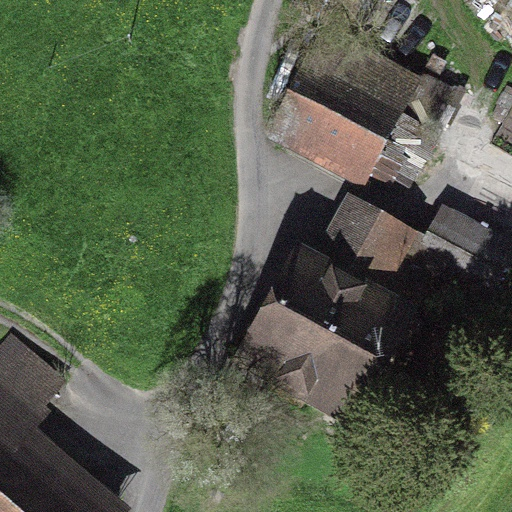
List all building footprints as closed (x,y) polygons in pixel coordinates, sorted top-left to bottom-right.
[(373,0),(295,0),(355,33),(373,0)] [(320,28),(268,138),(363,183),(369,170),(411,191),(458,93),(320,28)] [(297,241),(234,360),(355,424),(420,303),(394,289),(425,231),(349,191),(316,251),(297,241)] [(511,239),(445,203),(412,263),(489,304),(511,262),(511,239)] [(0,511),(127,511),(133,506),(39,427),(54,410),(45,403),(66,378),(14,334),(0,350),(0,511)]
